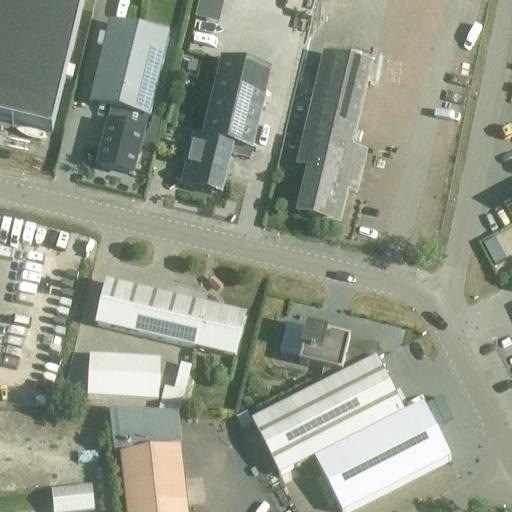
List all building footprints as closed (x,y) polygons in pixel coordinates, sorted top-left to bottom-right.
[(0,0),(0,121),(51,134),(83,0),(0,0)] [(235,19),(238,6),(217,1),(214,15),(235,19)] [(109,26),(89,105),(149,120),(168,41),(109,26)] [(324,57),(300,155),(311,158),(300,205),(312,210),(310,217),(308,217),(308,218),(336,221),(338,220),(340,218),(341,217),(350,181),(359,183),(364,159),(350,155),(370,68),(324,57)] [(249,161),(270,74),(222,63),(203,140),(194,138),(190,155),(186,154),(183,166),(187,167),(181,189),(211,196),(212,191),(222,193),(230,156),(249,161)] [(98,169),(132,177),(143,134),(109,126),(98,169)] [(107,287),(97,327),(234,360),(244,320),(107,287)] [(319,292),(316,302),(337,307),(339,297),(319,292)] [(299,366),(341,376),(349,341),(307,331),(299,366)] [(343,379),(252,425),(279,479),(305,465),(314,461),(405,417),(376,363),(383,359),(377,347),(349,341),(341,376),(343,379)] [(89,371),(87,399),(157,403),(159,375),(89,371)] [(405,417),(314,461),(336,504),(339,511),(351,511),(409,483),(450,462),(438,438),(422,408),(414,412),(405,417)] [(126,511),(186,511),(180,448),(120,455),(126,511)] [(52,511),(94,511),(91,488),(51,492),(52,511)]
